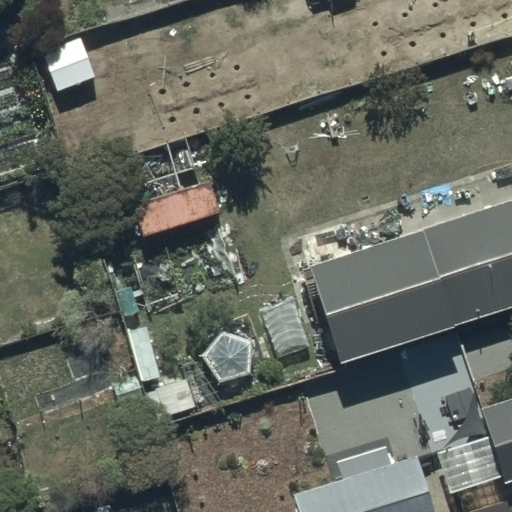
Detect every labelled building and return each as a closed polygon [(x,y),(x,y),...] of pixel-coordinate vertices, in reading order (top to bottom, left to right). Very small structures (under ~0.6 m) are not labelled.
[(359,4),(357,0),(226,0),(239,42),(359,4)] [(511,0),(421,0),(438,47),(511,22),(511,0)] [(216,215),(207,185),(128,209),(137,238),(216,215)] [(511,297),(511,196),(296,268),(326,359),(511,297)] [(511,395),(477,408),(484,433),(435,451),(449,491),(497,474),(499,481),(511,476),(511,395)] [(427,511),(403,438),(370,449),(374,464),(284,494),(290,511),(427,511)]
